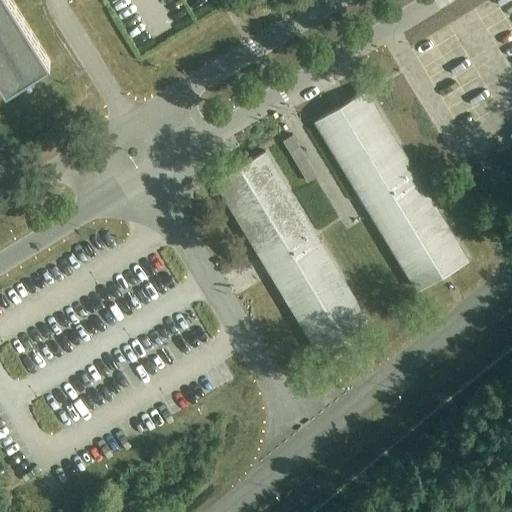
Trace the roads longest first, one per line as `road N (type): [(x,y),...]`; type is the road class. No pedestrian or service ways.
road 1 (unclassified): [(0,264),(441,0)]
road 2 (unclassified): [(339,0),(0,204)]
road 3 (unknown): [(386,32),(444,136),(466,150),(490,148),(511,133)]
